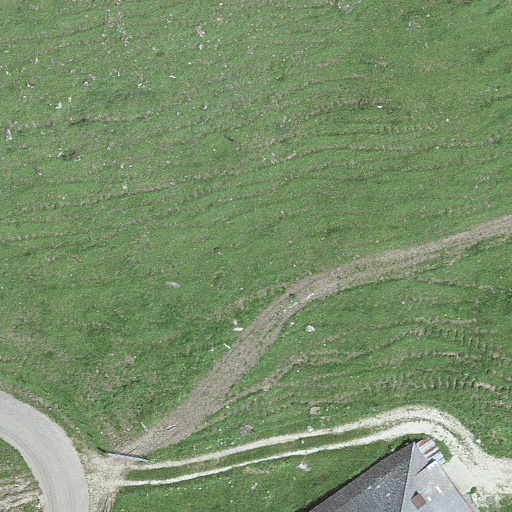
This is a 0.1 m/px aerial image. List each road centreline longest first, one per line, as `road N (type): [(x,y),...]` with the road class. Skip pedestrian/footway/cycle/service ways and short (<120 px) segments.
road 1 (track): [(64,488),(161,434),(304,289),(511,225)]
road 2 (track): [(64,488),(399,422),(445,431),(497,483)]
road 3 (track): [(0,414),(47,449),(64,488),(64,511)]
